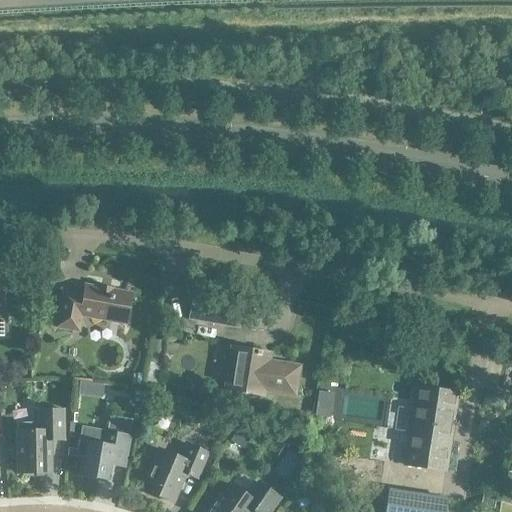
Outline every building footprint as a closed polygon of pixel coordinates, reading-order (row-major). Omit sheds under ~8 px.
[(57,328),(58,328),(79,331),(81,316),(126,324),(131,294),(113,291),(113,290),(98,287),(98,288),(86,286),(84,296),(63,292),(57,328)] [(238,327),(241,308),(193,299),(190,318),(238,327)] [(298,368),(259,362),(261,353),(232,348),(229,371),(235,372),(232,393),(262,398),(264,390),(294,395),(298,368)] [(89,396),(90,383),(80,382),(79,395),(89,396)] [(61,397),(70,397),(70,383),(61,383),(61,397)] [(405,466),(445,472),(457,394),(417,387),(405,466)] [(18,474),(51,473),(50,441),(63,440),(63,410),(39,410),(39,423),(29,424),(29,431),(17,431),(18,474)] [(155,413),(146,410),(142,419),(151,423),(155,413)] [(111,459),(125,462),(130,436),(81,427),(76,458),(82,459),(79,476),(108,481),(111,459)] [(159,449),(144,483),(153,487),(150,494),(173,504),(186,474),(197,479),(208,453),(188,445),(182,459),(159,449)] [(244,494),(231,485),(223,496),(221,495),(208,511),(250,511),(252,511),(253,511),(270,511),(280,498),(258,483),(251,493),(244,494)] [(511,499),(511,490),(503,487),(500,501),(510,505),(511,499)] [(439,511),(441,501),(389,491),(386,511),(439,511)]
